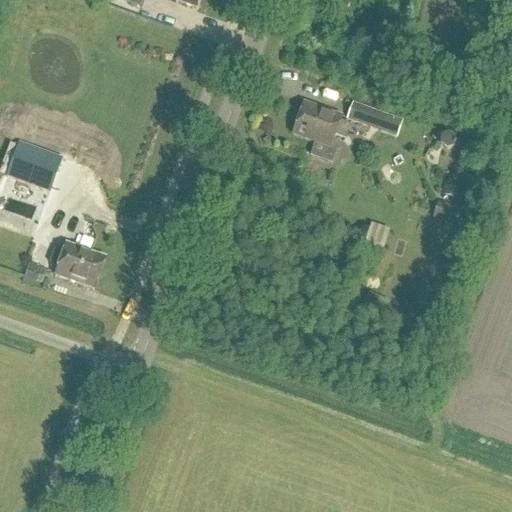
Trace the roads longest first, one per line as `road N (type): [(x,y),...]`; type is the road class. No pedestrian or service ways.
road 1 (tertiary): [(135,372),(270,0)]
road 2 (tertiary): [(85,511),(135,372)]
road 3 (unclassified): [(135,372),(0,323)]
